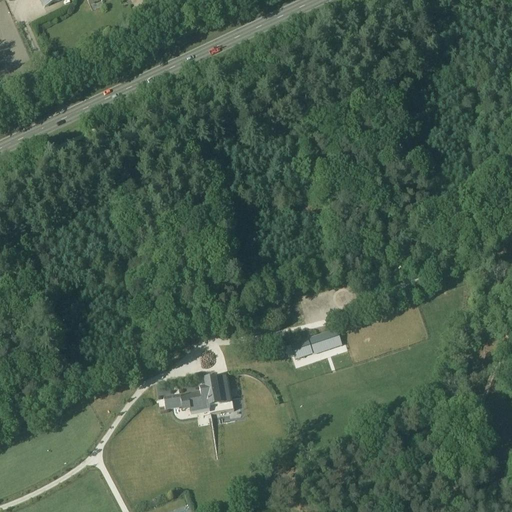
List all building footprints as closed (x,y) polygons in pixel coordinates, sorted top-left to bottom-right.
[(40,0),(44,8),(61,1),(60,0),(40,0)] [(216,307),(208,303),(204,314),(211,317),(216,307)] [(339,339),(321,344),(324,353),(342,347),(339,339)] [(293,357),(290,347),(284,349),(287,359),(293,357)] [(163,400),(165,411),(182,408),(183,412),(190,411),(191,414),(209,411),(208,408),(229,405),(225,377),(205,380),(205,382),(204,382),(205,390),(199,391),(200,395),(163,400)]
